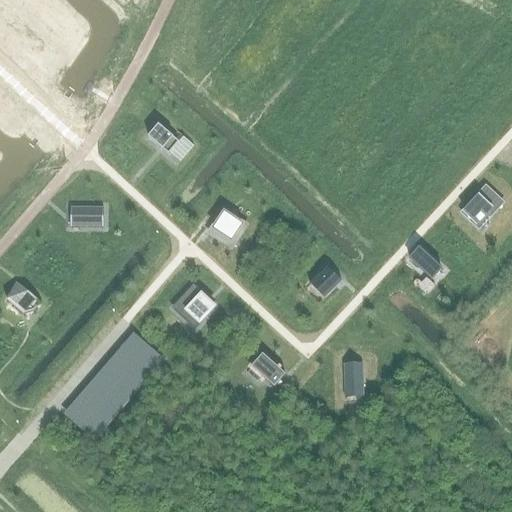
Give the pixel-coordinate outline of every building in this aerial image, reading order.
[(168,156),(179,143),(157,125),(147,137),(168,156)] [(500,204),(485,191),(463,214),(478,228),(500,204)] [(70,228),(103,228),(103,209),(71,209),(75,209),(75,228),(70,228)] [(225,214),(212,232),(230,245),(243,227),(225,214)] [(418,250),(409,260),(431,281),(441,271),(418,250)] [(327,269),(309,286),(324,300),(341,283),(327,269)] [(16,283),(6,302),(14,308),(12,310),(21,317),(40,304),(16,283)] [(193,291),(175,310),(194,327),(212,309),(193,291)] [(133,336),(64,415),(93,440),(162,361),(133,336)] [(251,368),(274,389),(285,376),(262,356),(251,368)] [(362,365),(344,365),(345,400),(363,399),(362,365)]
